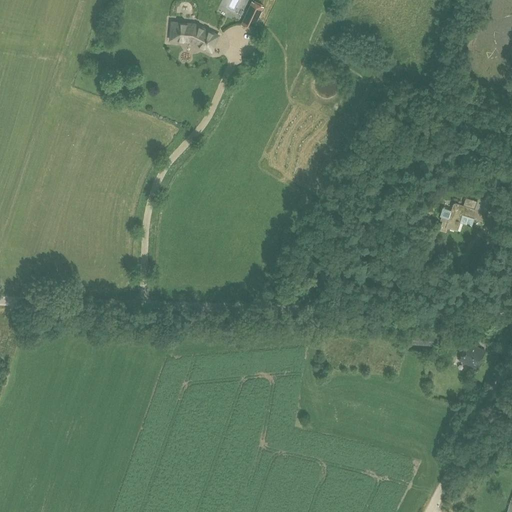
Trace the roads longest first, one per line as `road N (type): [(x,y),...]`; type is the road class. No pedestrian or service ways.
road 1 (unclassified): [(511,316),(0,303)]
road 2 (unknown): [(147,307),(143,238),(156,185),(242,43)]
road 3 (unclassified): [(428,511),(511,354)]
